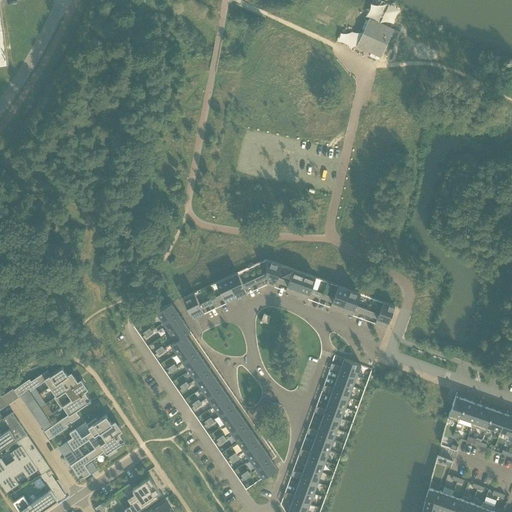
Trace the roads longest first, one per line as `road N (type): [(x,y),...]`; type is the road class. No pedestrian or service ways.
road 1 (unclassified): [(393,344),(408,292),(329,239),(346,149)]
road 2 (residential): [(253,511),(128,329)]
road 3 (residential): [(511,388),(393,344)]
road 4 (unclassified): [(62,0),(0,106)]
